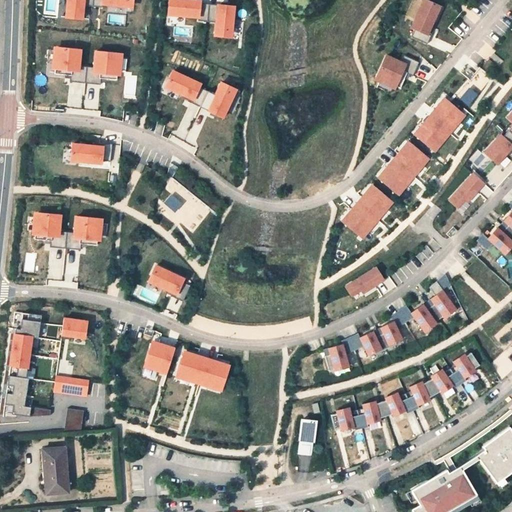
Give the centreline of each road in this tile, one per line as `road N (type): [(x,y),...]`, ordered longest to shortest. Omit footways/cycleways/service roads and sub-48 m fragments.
road 1 (residential): [(505,0),(368,165),(337,193),(291,208),(235,196),(136,134),(8,115)]
road 2 (residential): [(0,290),(113,303),(229,344),(283,344),(403,291),(511,183)]
road 3 (residential): [(365,477),(258,504),(185,511)]
road 4 (residential): [(511,387),(437,441),(365,477)]
